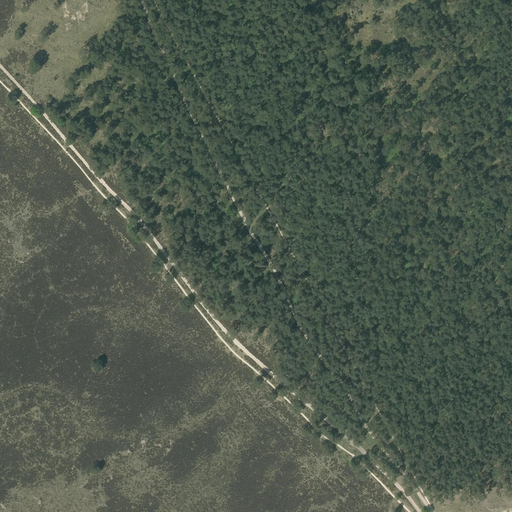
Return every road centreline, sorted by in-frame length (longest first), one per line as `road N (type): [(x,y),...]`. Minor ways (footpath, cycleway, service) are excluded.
road 1 (track): [(0,64),(141,222),(231,339),(421,511)]
road 2 (track): [(142,0),(294,316),(429,511)]
